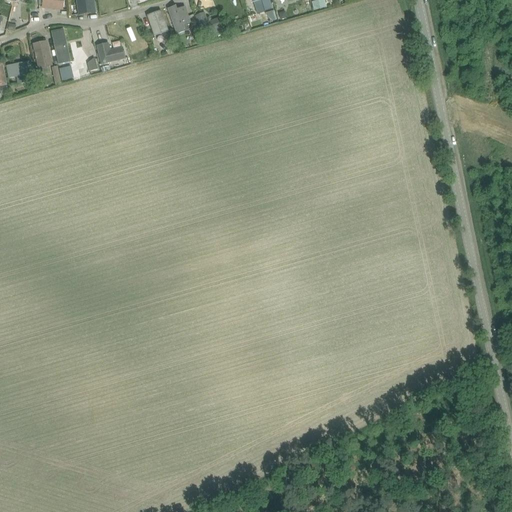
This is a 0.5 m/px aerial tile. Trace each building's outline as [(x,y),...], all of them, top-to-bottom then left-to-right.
[(42,0),(42,8),(63,11),(64,0),(42,0)] [(96,13),(94,0),(76,0),(78,15),(96,13)] [(270,4),(268,0),(256,0),(256,1),(253,2),(257,14),(269,10),(267,5),(270,4)] [(319,0),(312,2),(314,10),(326,7),(324,0),(319,0)] [(194,28),(186,6),(177,9),(176,6),(168,9),(177,34),(194,28)] [(168,31),(161,10),(147,16),(154,36),(168,31)] [(272,11),(266,13),(267,16),(272,20),(275,20),(272,11)] [(195,16),(203,36),(223,28),(223,27),(224,27),(224,26),(224,24),(224,22),(223,20),(222,19),(221,18),(220,18),(219,17),(211,20),(212,19),(208,17),(207,18),(205,12),(195,16)] [(64,29),(51,32),(59,64),(71,62),(69,54),(64,55),(61,39),(66,38),(64,29)] [(166,33),(168,39),(174,37),(171,31),(166,33)] [(52,66),(47,41),(33,44),(38,69),(52,66)] [(111,50),(109,43),(97,46),(101,65),(126,59),(123,47),(111,50)] [(95,59),(88,64),(90,72),(98,70),(95,59)] [(9,67),(11,79),(18,77),(20,85),(27,83),(26,77),(34,75),(31,63),(9,67)] [(52,67),(55,86),(61,84),(58,66),(52,67)]
